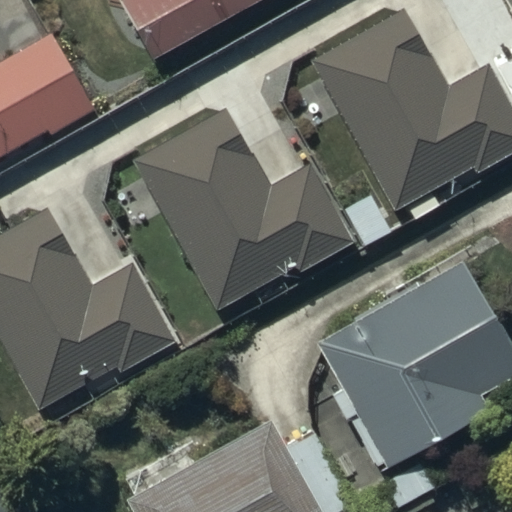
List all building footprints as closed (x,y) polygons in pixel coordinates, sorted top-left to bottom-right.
[(147,0),(132,8),(157,54),(255,0),(147,0)] [(446,102),(404,26),(326,69),(402,206),(479,164),(484,174),(511,158),(511,112),(492,76),(446,102)] [(0,161),(91,112),(51,38),(0,65),(0,161)] [(267,204),(226,128),(148,171),(223,308),(300,266),(306,276),(353,250),(314,178),(267,204)] [(89,297),(47,221),(0,247),(0,320),(45,401),(121,359),(127,369),(174,343),(135,272),(89,297)] [(508,357),(455,259),(317,333),(381,452),(473,402),(462,381),(508,357)] [(312,511),(262,418),(126,491),(137,511),(312,511)]
